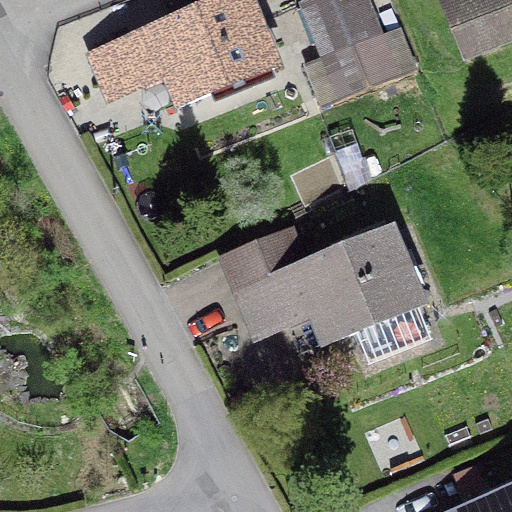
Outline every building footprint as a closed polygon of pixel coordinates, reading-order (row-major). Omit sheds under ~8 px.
[(178,111),(271,73),(240,0),(236,0),(89,59),(104,95),(162,72),(178,111)] [(320,63),(377,40),(361,0),(315,0),(298,7),(320,63)] [(462,62),(511,41),(511,0),(453,0),(439,6),(462,62)] [(300,271),(286,236),(221,263),(250,333),(307,310),(323,349),(417,311),(386,236),(300,271)] [(511,511),(511,495),(470,511),(511,511)]
